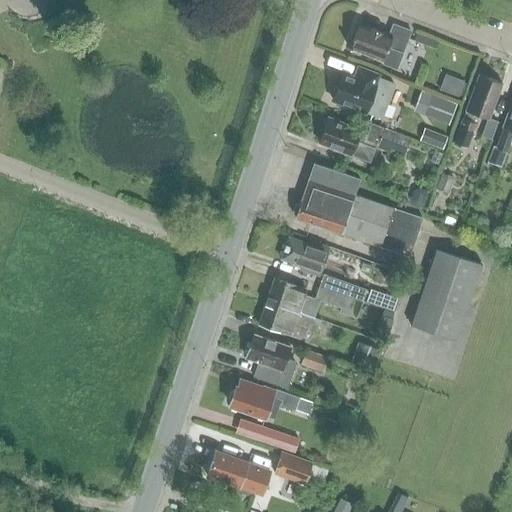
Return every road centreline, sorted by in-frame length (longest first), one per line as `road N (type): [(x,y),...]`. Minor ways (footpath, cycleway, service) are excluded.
road 1 (tertiary): [(142,511),(228,254)]
road 2 (tertiary): [(228,254),(309,0)]
road 3 (residential): [(228,254),(0,163)]
